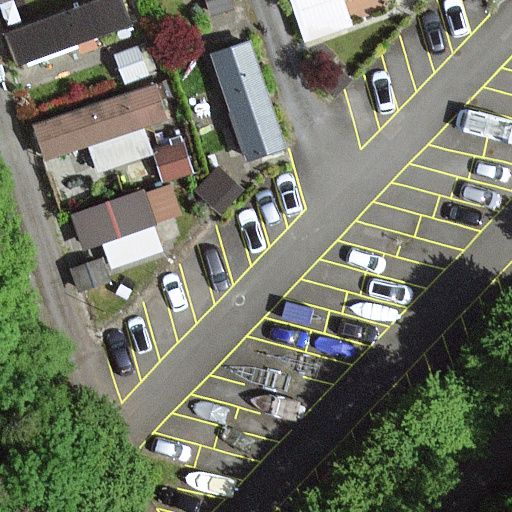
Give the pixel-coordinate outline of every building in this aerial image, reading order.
[(126,0),(0,0),(0,34),(10,66),(134,25),(126,0)] [(277,0),(285,21),(347,0),(277,0)] [(250,23),(199,42),(244,167),(295,149),(250,23)] [(146,57),(22,98),(42,160),(167,120),(146,57)] [(178,154),(54,195),(75,257),(199,217),(178,154)]
